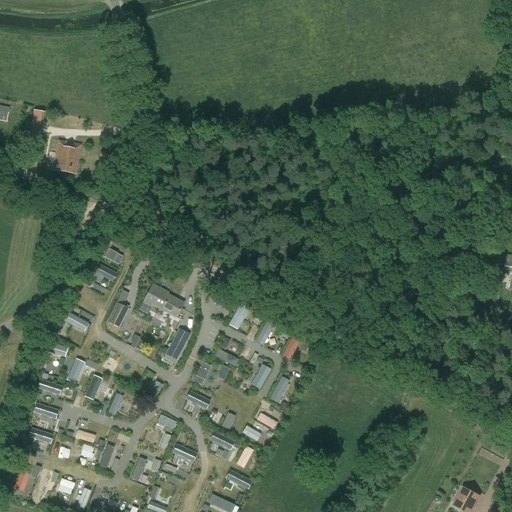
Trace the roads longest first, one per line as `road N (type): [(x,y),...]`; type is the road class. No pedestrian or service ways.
road 1 (tertiary): [(511,433),(178,251),(156,226),(146,192)]
road 2 (unknown): [(99,480),(116,479),(140,424),(181,379),(201,338),(208,268)]
road 3 (tertiary): [(0,332),(53,292),(100,207),(146,192)]
road 4 (tertiary): [(146,192),(112,0)]
